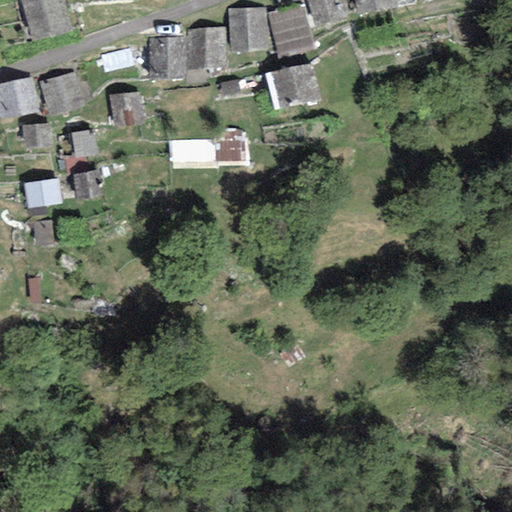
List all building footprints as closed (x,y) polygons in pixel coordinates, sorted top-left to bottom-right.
[(64,0),(20,0),(30,38),(71,27),(64,0)] [(343,0),(307,0),(316,23),(348,12),(343,0)] [(397,0),(357,0),(359,11),(399,6),(397,0)] [(304,5),(269,14),(279,54),(313,46),(304,5)] [(265,7),(230,9),(233,50),(268,48),(265,7)] [(185,37),(149,37),(150,78),(185,77),(185,67),(226,66),(225,26),(184,26),(185,37)] [(310,61),(272,72),(282,107),(320,97),(310,61)] [(75,70),(39,81),(50,115),(86,103),(75,70)] [(29,75),(0,83),(0,114),(1,119),(39,109),(29,75)] [(139,91),(109,96),(114,126),(144,122),(139,91)] [(51,124),(23,125),(24,147),(52,146),(51,124)] [(94,129),(71,132),(75,156),(98,152),(94,129)] [(220,159),(241,160),(242,134),(220,134),(220,159)] [(171,137),(172,160),(218,158),(217,135),(171,137)] [(71,170),(103,166),(101,153),(69,157),(71,170)] [(99,168),(73,174),(78,199),(104,194),(99,168)] [(58,180),(25,184),(30,218),(48,215),(47,202),(61,200),(58,180)] [(50,222),(33,223),(36,246),(52,244),(50,222)] [(77,258),(69,249),(60,258),(68,267),(77,258)]
